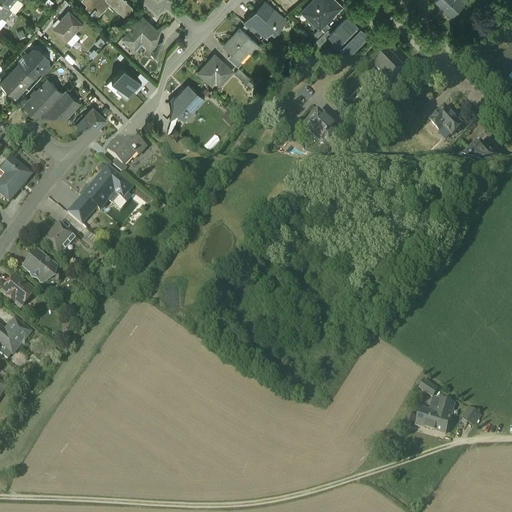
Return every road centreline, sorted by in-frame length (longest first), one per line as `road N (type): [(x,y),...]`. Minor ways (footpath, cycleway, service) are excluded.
road 1 (residential): [(202,32),(60,184)]
road 2 (track): [(318,511),(442,474),(511,465)]
road 3 (unknown): [(293,129),(393,17)]
